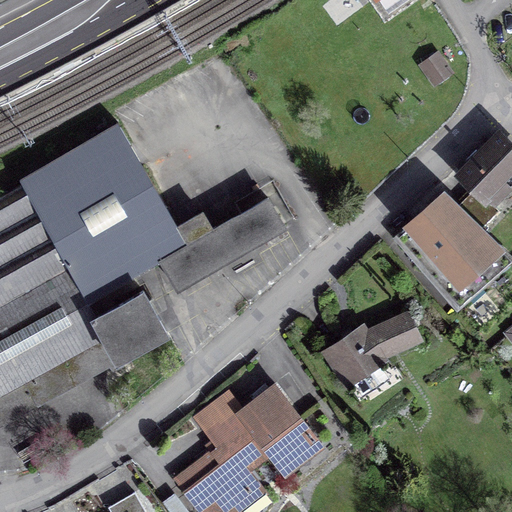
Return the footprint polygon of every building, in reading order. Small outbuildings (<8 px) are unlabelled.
[(381,0),(389,10),(403,0),(381,0)] [(436,54),(423,63),(431,74),(444,65),(436,54)] [(297,100),(286,108),(310,143),(321,136),(297,100)] [(22,183),(0,195),(0,423),(166,332),(143,289),(95,316),(87,301),(161,259),(188,243),(178,226),(178,225),(118,121),(20,178),(22,183)] [(458,205),(481,227),(499,209),(493,203),(505,191),(497,183),(511,168),(511,145),(500,133),(483,150),(479,146),(465,160),(469,164),(461,172),(476,187),(458,205)] [(511,258),(511,257),(481,227),(458,205),(444,191),(394,236),(456,308),(511,258)] [(178,226),(188,243),(161,259),(178,287),(285,226),(268,197),(213,229),(202,211),(178,225),(178,226)] [(361,325),(325,348),(348,383),(353,380),(367,399),(399,378),(392,366),(388,368),(387,365),(382,368),(379,363),(384,359),(381,354),(420,336),(409,313),(367,333),(361,325)] [(243,418),(269,451),(277,462),(314,433),(275,383),(267,388),(264,384),(250,394),(254,399),(238,411),(243,418)] [(177,477),(203,511),(208,511),(243,487),(240,484),(242,482),(237,475),(269,451),(243,418),(230,428),(235,434),(227,441),(222,435),(209,445),(212,449),(177,477)] [(146,511),(135,491),(109,506),(112,511),(146,511)]
